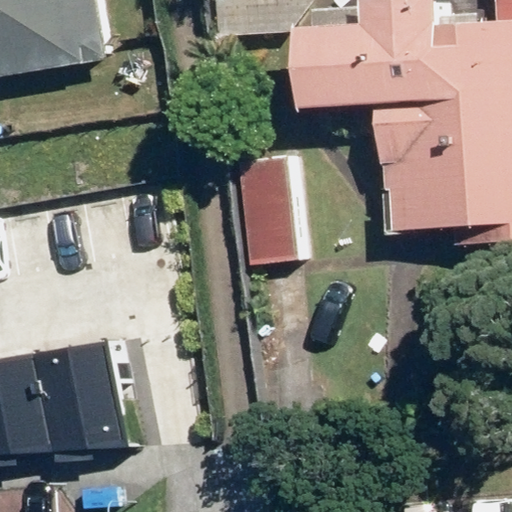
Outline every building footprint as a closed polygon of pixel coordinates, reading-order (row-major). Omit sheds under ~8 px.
[(105,0),(0,0),(0,78),(116,59),(105,0)] [(302,0),(220,0),(222,34),(304,30),(302,0)] [(327,108),(396,105),(402,231),(462,228),(463,244),(511,241),(511,0),(500,0),(501,23),(463,25),(462,0),(389,0),(390,26),(323,30),(327,108)] [(292,155),(241,160),(252,265),(303,259),(292,155)] [(55,453),(57,463),(94,461),(93,450),(127,448),(105,340),(35,353),(55,453)] [(16,455),(55,453),(35,353),(0,359),(0,466),(17,465),(16,455)]
